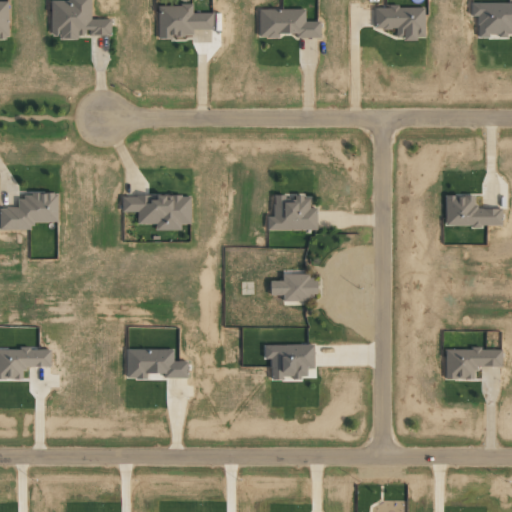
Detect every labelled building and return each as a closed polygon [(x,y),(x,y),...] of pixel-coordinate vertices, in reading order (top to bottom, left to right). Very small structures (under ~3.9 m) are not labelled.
[(0,0),(0,38),(8,38),(7,0),(0,0)] [(50,0),(50,36),(110,36),(110,19),(90,19),(89,0),(66,0),(67,0),(50,0)] [(511,2),(470,3),(470,16),(476,16),(477,36),(498,36),(511,35),(511,2)] [(158,37),(192,37),(192,29),(212,29),(212,13),(192,13),(192,5),(157,6),(158,37)] [(424,39),(423,7),(374,7),(374,29),(395,29),(395,39),(424,39)] [(258,10),(258,38),(278,37),(277,34),(294,34),(294,38),(319,37),(319,21),(305,22),(304,9),(258,10)] [(57,222),(57,194),(17,195),(17,208),(0,207),(0,229),(32,229),(32,222),(57,222)] [(121,197),(121,212),(136,212),(137,224),(155,224),(155,230),(180,230),(180,224),(190,224),(189,195),(154,196),(121,197)] [(445,226),(500,226),(500,209),(474,209),(474,195),(445,195),(445,226)] [(267,230),(316,230),(316,208),(308,208),(308,197),(293,197),(273,197),(273,216),(266,216),(267,230)] [(269,281),(269,295),(282,295),(282,300),(316,299),(316,279),(309,279),(309,274),(281,274),(281,281),(269,281)] [(313,344),(263,345),(263,359),(270,359),(270,378),(306,378),(306,368),(313,368),(313,344)] [(0,378),(22,379),(22,367),(49,367),(50,349),(0,348),(0,378)] [(173,349),(126,349),(126,379),(146,379),(146,373),(162,374),(162,378),(186,378),(187,361),(173,361),(173,349)] [(444,349),(445,379),(473,379),(473,367),(501,366),(500,349),(444,349)]
